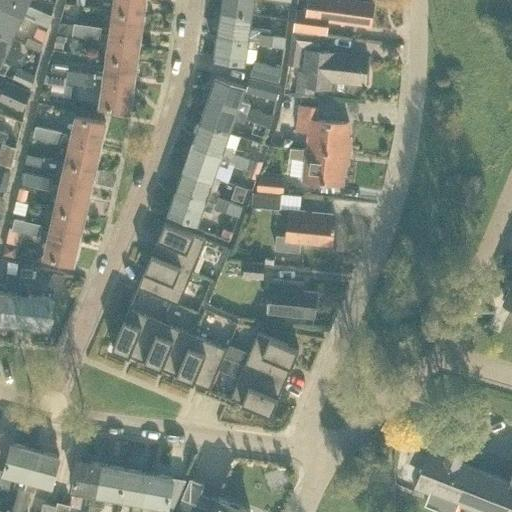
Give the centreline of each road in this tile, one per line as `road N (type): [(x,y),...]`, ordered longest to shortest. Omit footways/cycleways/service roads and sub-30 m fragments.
road 1 (residential): [(295,443),(356,312),(403,165),(418,0)]
road 2 (residential): [(43,421),(170,125),(196,0)]
road 3 (residential): [(295,443),(43,421)]
road 4 (residential): [(443,352),(511,186)]
road 5 (residential): [(331,452),(443,352)]
